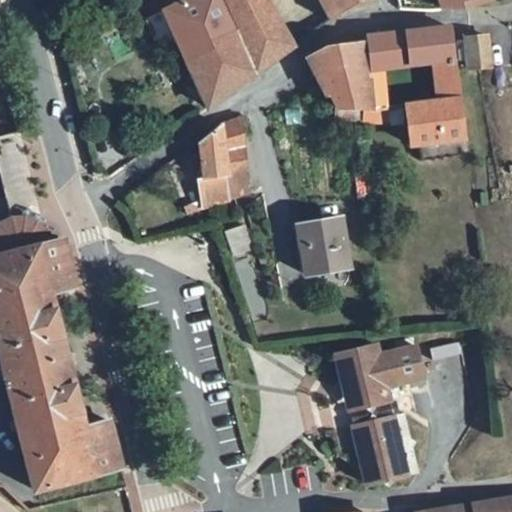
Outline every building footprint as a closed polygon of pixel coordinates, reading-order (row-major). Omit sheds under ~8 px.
[(209,108),(254,76),(228,16),(220,0),(183,0),(163,10),(209,108)] [(220,0),(228,16),(258,0),(220,0)] [(258,0),(228,16),(254,76),(289,51),(265,0),(258,0)] [(320,0),(330,22),(358,0),(320,0)] [(473,7),(496,1),(495,0),(462,0),(465,8),(473,7)] [(408,102),(407,124),(409,145),(462,137),(455,70),(450,25),(409,30),(414,66),(436,64),(439,98),(408,102)] [(414,66),(409,30),(389,34),(394,68),(414,66)] [(366,46),(370,70),(384,69),(394,68),(389,34),(364,37),(366,46)] [(468,39),(472,69),(491,68),(487,37),(470,40),(468,39)] [(339,110),(361,110),(377,109),(370,70),(366,46),(333,50),(310,61),(319,82),(327,97),(334,95),(339,110)] [(390,107),(384,69),(370,70),(377,109),(390,107)] [(327,97),(319,82),(306,101),(339,110),(334,95),(327,97)] [(377,109),(361,110),(362,122),(369,122),(370,127),(400,122),(399,106),(390,107),(377,109)] [(204,209),(222,203),(238,197),(252,192),(243,123),(234,125),(219,127),(203,138),(207,151),(200,154),(203,174),(199,175),(204,209)] [(50,292),(75,285),(62,241),(53,243),(24,132),(0,137),(0,176),(11,220),(2,224),(0,225),(0,355),(35,489),(120,467),(108,421),(85,427),(50,292)] [(207,151),(203,138),(198,142),(200,154),(207,151)] [(242,208),(238,197),(222,203),(226,213),(242,208)] [(345,270),(337,221),(290,228),(299,278),(345,270)] [(248,228),(229,235),(238,259),(258,253),(248,228)] [(249,295),(260,291),(252,269),(240,274),(249,295)] [(370,355),(380,352),(377,340),(357,345),(370,355)] [(357,345),(337,371),(346,396),(343,397),(346,407),(352,405),(363,403),(395,396),(402,394),(397,378),(425,370),(419,344),(380,352),(370,355),(357,345)] [(337,371),(357,345),(331,351),(337,371)] [(329,386),(346,396),(337,371),(329,386)] [(355,419),(367,417),(398,411),(395,396),(363,403),(352,405),(355,419)] [(419,468),(413,447),(411,445),(416,437),(411,435),(403,410),(398,411),(367,417),(351,442),(348,428),(330,430),(336,456),(358,466),(359,467),(385,478),(392,481),(397,473),(419,468)] [(351,442),(367,417),(355,419),(347,421),(348,428),(351,442)] [(363,483),(385,478),(359,467),(362,478),(363,483)] [(511,511),(511,497),(473,503),(475,511),(511,511)] [(475,511),(473,503),(422,511),(475,511)]
